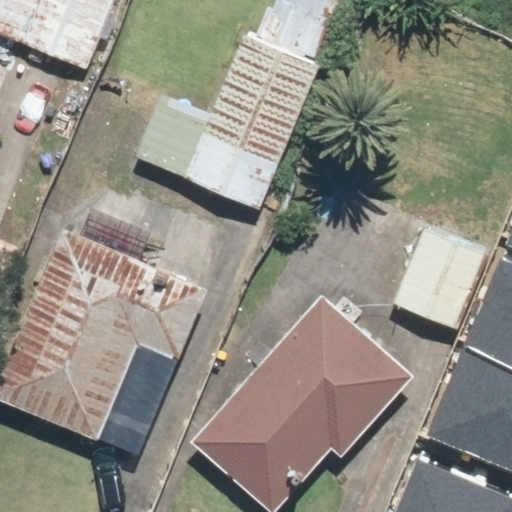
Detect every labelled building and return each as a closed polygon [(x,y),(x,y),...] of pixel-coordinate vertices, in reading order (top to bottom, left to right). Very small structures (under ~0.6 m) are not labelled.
[(108,0),(0,0),(0,34),(83,66),(108,0)] [(157,93),(132,156),(254,203),(333,0),(272,0),(258,38),(237,30),(205,111),(157,93)] [(50,226),(0,354),(0,397),(137,451),(202,284),(133,258),(143,230),(80,205),(69,233),(50,226)] [(420,224),(390,301),(452,325),(482,248),(420,224)] [(511,264),(499,259),(462,347),(511,367),(511,264)] [(408,373),(316,292),(186,437),(269,511),(326,447),(335,455),(408,373)] [(511,367),(462,347),(425,435),(511,471),(511,367)] [(511,511),(511,497),(416,458),(394,511),(511,511)]
